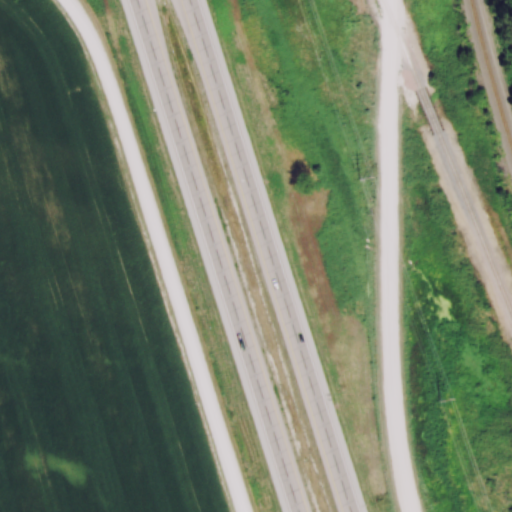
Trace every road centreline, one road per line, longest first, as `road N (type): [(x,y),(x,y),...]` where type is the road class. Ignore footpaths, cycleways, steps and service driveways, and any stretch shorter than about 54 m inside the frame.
road 1 (residential): [(68,0),(99,54),(243,511)]
road 2 (motorway): [(134,0),(296,511)]
road 3 (motorway): [(351,511),(189,0)]
road 4 (tertiary): [(411,511),(391,380),(389,0)]
